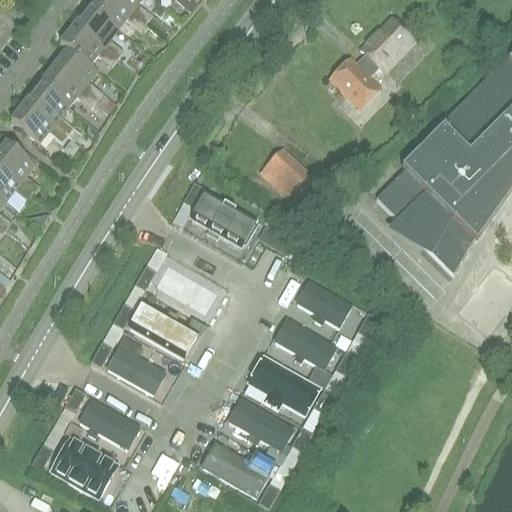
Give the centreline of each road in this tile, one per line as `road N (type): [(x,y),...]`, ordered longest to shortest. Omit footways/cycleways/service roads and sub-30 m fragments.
road 1 (tertiary): [(0,412),(152,163),(274,0)]
road 2 (unknown): [(253,295),(288,320),(220,448),(166,435)]
